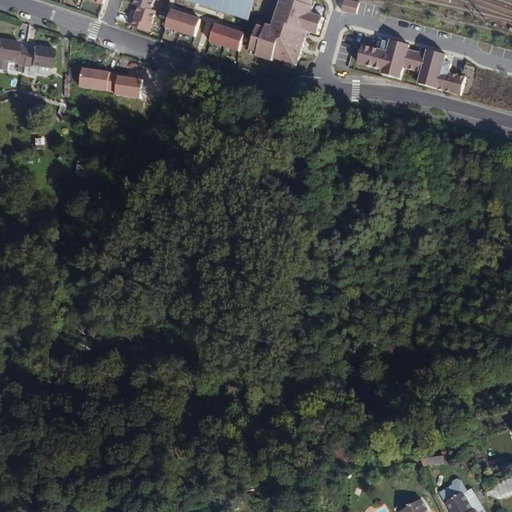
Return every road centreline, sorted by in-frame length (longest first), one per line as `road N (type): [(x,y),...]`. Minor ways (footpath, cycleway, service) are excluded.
road 1 (residential): [(511,68),(470,49),(342,19),(314,90)]
road 2 (secondary): [(102,30),(314,90)]
road 3 (secondary): [(314,90),(400,93),(511,122)]
